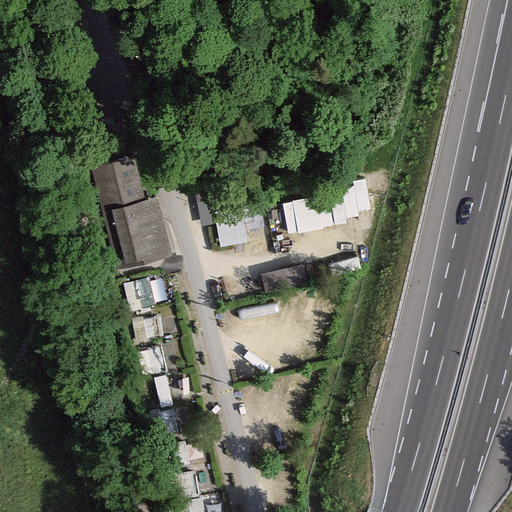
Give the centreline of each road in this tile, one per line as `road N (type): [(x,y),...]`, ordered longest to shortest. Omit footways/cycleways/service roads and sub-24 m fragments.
road 1 (motorway): [(511,57),(401,511)]
road 2 (track): [(69,166),(146,511)]
road 3 (motorway): [(449,511),(511,270)]
road 4 (track): [(69,166),(35,0)]
